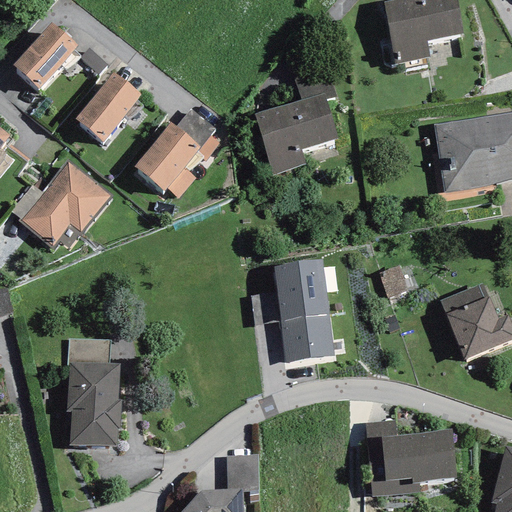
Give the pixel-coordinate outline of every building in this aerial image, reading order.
[(396,0),(383,2),(394,64),(429,57),(426,41),(463,34),(457,0),(396,0)] [(51,22),(12,65),(38,89),(77,46),(51,22)] [(107,65),(88,48),(79,58),(98,75),(107,65)] [(327,69),(294,79),(300,100),(323,93),(325,100),(336,97),(327,69)] [(140,95),(112,73),(74,119),(102,142),(140,95)] [(300,100),(254,114),(272,175),(305,165),(301,150),(337,139),(325,100),(323,93),(300,100)] [(190,109),(175,127),(199,147),(209,135),(214,129),(190,109)] [(511,112),(433,126),(444,192),(511,180),(511,112)] [(175,127),(170,123),(134,166),(164,191),(166,188),(178,198),(195,178),(183,168),(195,153),(199,147),(175,127)] [(0,147),(10,137),(0,128),(0,147)] [(218,143),(209,135),(199,147),(195,153),(205,161),(218,143)] [(0,176),(13,161),(0,150),(0,176)] [(114,196),(67,159),(41,192),(43,193),(21,220),(19,223),(53,250),(60,242),(69,249),(79,237),(80,238),(114,196)] [(41,192),(32,184),(10,211),(21,220),(43,193),(41,192)] [(399,265),(378,273),(387,298),(408,291),(399,265)] [(333,363),(321,275),(276,282),(287,369),(333,363)] [(483,283),(439,301),(464,360),(511,339),(511,326),(507,314),(497,318),(483,283)] [(8,288),(0,288),(0,317),(13,314),(8,288)] [(110,340),(68,339),(67,365),(68,365),(68,362),(109,364),(110,340)] [(109,364),(68,362),(68,365),(65,411),(71,412),(69,446),(115,447),(117,429),(119,430),(121,399),(117,400),(120,364),(109,364)] [(452,430),(396,435),(395,420),(365,423),(372,497),(419,492),(418,483),(456,477),(452,430)] [(510,511),(511,447),(505,446),(491,502),(497,503),(494,511),(510,511)] [(257,456),(226,457),(227,489),(240,489),(241,493),(258,492),(257,456)] [(227,489),(201,491),(179,511),(241,511),(241,493),(240,489),(227,489)]
